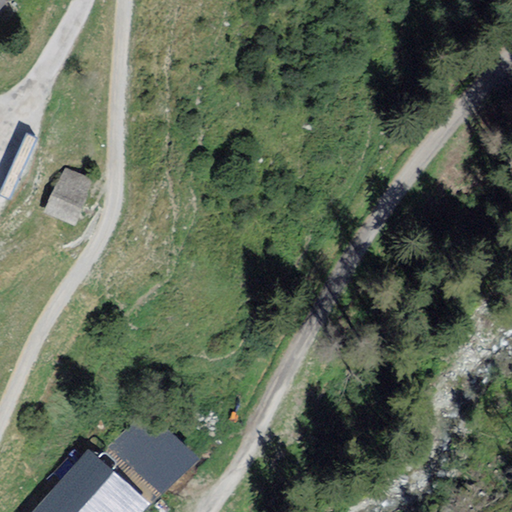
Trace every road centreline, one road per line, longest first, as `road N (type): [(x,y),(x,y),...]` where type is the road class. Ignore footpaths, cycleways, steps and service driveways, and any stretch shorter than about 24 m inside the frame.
road 1 (track): [(511,30),(474,76),(198,511)]
road 2 (track): [(0,429),(113,211),(127,0)]
